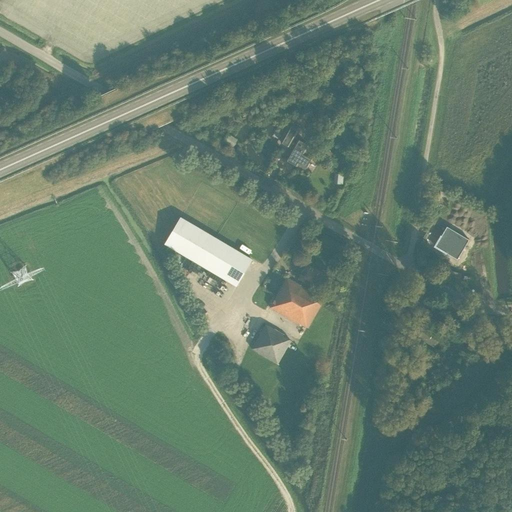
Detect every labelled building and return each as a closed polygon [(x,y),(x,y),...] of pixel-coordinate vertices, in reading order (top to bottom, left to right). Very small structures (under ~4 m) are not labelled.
[(303,121),(314,115),(310,106),(299,111),(303,121)] [(300,130),(296,128),(291,125),(281,142),(289,147),(290,146),(292,148),(287,161),(297,167),(298,166),(306,169),(312,159),(305,155),(309,146),(296,138),(295,138),(300,130)] [(238,140),(228,133),(223,141),(233,147),(238,140)] [(253,259),(181,217),(165,244),(237,287),(253,259)] [(449,234),(434,225),(430,232),(429,231),(424,241),(432,245),(433,244),(440,248),(449,234)] [(319,280),(323,282),(327,274),(322,272),(323,271),(314,266),(314,267),(307,264),(299,279),(303,282),(301,285),(288,277),(270,308),(299,325),(300,324),(308,328),(325,299),(307,289),(309,285),(314,288),(319,280)] [(278,364),(292,340),(284,336),(285,334),(266,324),(252,349),(278,364)] [(419,338),(434,347),(441,334),(426,325),(419,338)] [(402,342),(411,347),(420,331),(412,326),(402,342)]
